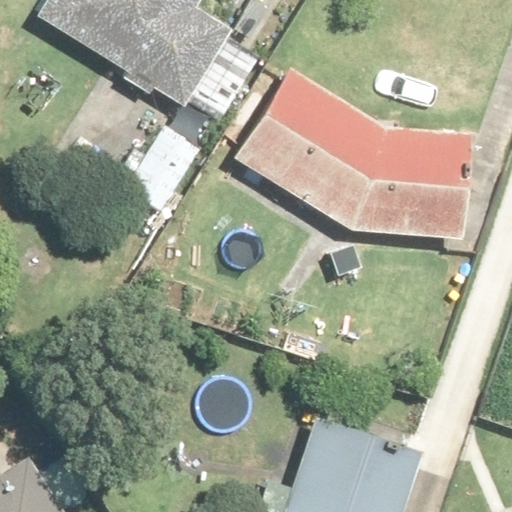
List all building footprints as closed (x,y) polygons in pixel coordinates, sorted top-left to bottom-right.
[(193,3),(195,0),(45,0),(35,17),(205,125),(257,44),(193,3)] [(331,213),(353,227),(457,235),(478,144),(377,124),(282,64),(231,160),(331,213)] [(196,150),(161,127),(122,188),(158,210),(196,150)] [(0,511),(64,511),(3,407),(0,408),(0,511)] [(399,511),(422,450),(315,412),(279,511),(399,511)]
